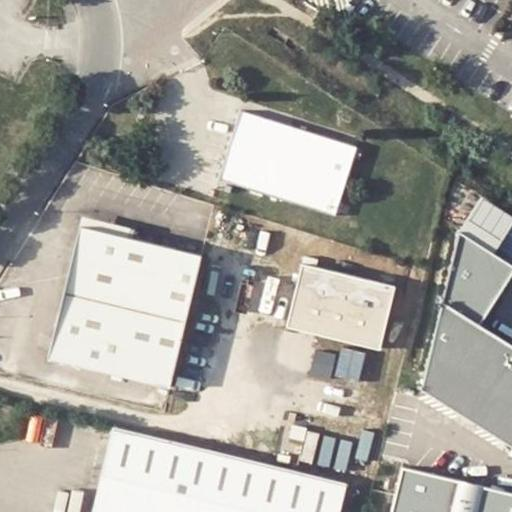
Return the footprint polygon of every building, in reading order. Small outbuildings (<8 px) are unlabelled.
[(216,175),(333,210),(353,145),(236,107),(216,175)] [(497,247),(511,223),(511,217),(481,198),(464,226),(497,247)] [(172,392),(207,261),(174,252),(175,245),(146,237),(145,244),(87,228),(51,360),(172,392)] [(511,274),(511,267),(456,234),(421,388),(511,446),(511,343),(481,324),(511,274)] [(398,284),(302,260),(286,327),(381,351),(398,284)] [(281,292),(269,289),(261,319),(273,322),(281,292)] [(343,511),(350,483),(199,447),(116,427),(95,511),(343,511)] [(391,511),(511,511),(511,494),(401,468),(391,511)]
